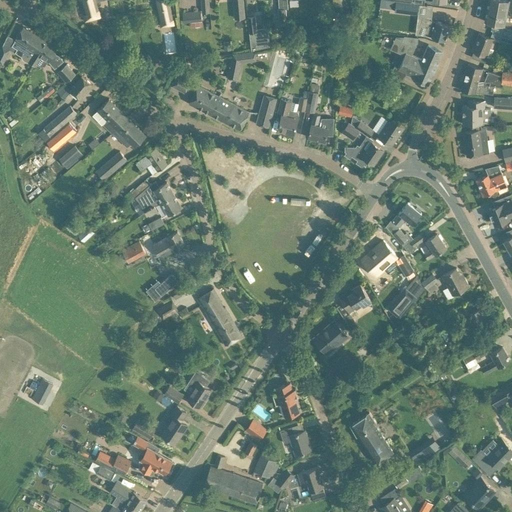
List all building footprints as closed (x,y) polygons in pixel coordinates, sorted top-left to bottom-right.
[(79,0),(85,21),(101,16),(96,0),(79,0)] [(174,25),(169,0),(155,0),(161,27),(174,25)] [(200,0),(202,12),(210,12),(208,0),(200,0)] [(332,0),(335,25),(353,25),(354,19),(344,19),(344,14),(342,14),(340,0),(332,0)] [(383,0),(381,10),(388,11),(390,1),(383,0)] [(511,0),(488,0),(485,21),(492,22),(505,25),(508,8),(511,8),(511,0)] [(243,1),(234,1),(235,18),(245,17),(243,1)] [(396,1),(395,11),(418,14),(420,4),(411,3),(396,1)] [(287,21),(285,8),(278,9),(279,21),(287,21)] [(201,10),(182,12),(183,22),(202,20),(201,10)] [(255,16),(248,16),(249,33),(257,32),(255,16)] [(436,21),(431,36),(436,37),(445,40),(446,38),(447,38),(449,33),(448,33),(450,25),(441,22),(436,21)] [(35,53),(44,39),(23,26),(15,40),(12,45),(17,49),(15,52),(22,56),(23,59),(25,60),(26,61),(28,62),(29,62),(35,53)] [(511,29),(504,27),(502,34),(510,36),(511,36),(511,29)] [(265,47),(264,39),(258,39),(257,32),(249,33),(251,49),(265,47)] [(474,50),(472,57),(485,62),(488,55),(486,54),(489,47),(490,48),(494,38),(480,32),(473,50),(474,50)] [(511,45),(511,36),(510,36),(502,34),(500,41),(511,45)] [(417,37),(405,35),(404,35),(398,49),(406,52),(399,68),(394,66),(390,75),(403,81),(407,72),(414,75),(414,77),(428,83),(443,50),(428,44),(422,59),(412,54),(417,42),(418,37),(417,37)] [(55,68),(64,60),(60,56),(55,53),(58,48),(44,39),(35,53),(29,62),(35,65),(41,56),(49,62),(55,68)] [(224,50),(231,50),(230,40),(223,41),(224,50)] [(3,64),(10,49),(3,45),(0,50),(0,65),(1,63),(3,64)] [(234,52),(229,77),(238,79),(241,61),(252,60),(251,50),(234,52)] [(483,67),(478,65),(469,62),(465,76),(501,85),(501,83),(511,83),(511,71),(502,71),(502,69),(494,66),(493,71),(483,67)] [(58,71),(67,82),(76,74),(67,63),(58,71)] [(186,93),(192,82),(177,74),(172,85),(186,93)] [(76,83),(70,89),(80,98),(86,91),(92,83),(82,75),(76,83)] [(501,86),(501,85),(465,76),(461,90),(493,94),(494,86),(501,86)] [(308,97),(305,110),(315,112),(319,92),(318,92),(319,84),(311,83),(310,90),(308,98),(308,97)] [(46,90),(47,91),(42,95),(45,99),(56,90),(51,85),(46,90)] [(211,113),(219,96),(198,85),(189,102),(211,113)] [(271,116),(276,97),(264,94),(259,113),(271,116)] [(240,129),(245,120),(249,111),(219,96),(211,113),(240,129)] [(298,102),(297,109),(298,109),(305,110),(308,97),(303,97),(299,96),(298,102)] [(511,98),(495,97),(495,106),(511,107),(511,98)] [(116,128),(128,117),(109,98),(98,109),(108,119),(103,124),(110,130),(114,126),(116,128)] [(281,98),(278,112),(283,113),(282,114),(281,119),(278,129),(294,133),(297,124),(298,118),(297,118),(298,113),(297,110),(290,108),(292,101),(281,98)] [(485,100),(478,100),(468,100),(468,105),(463,105),(463,123),(491,123),(491,108),(485,108),(485,100)] [(353,108),(340,104),(338,112),(351,115),(353,108)] [(42,136),(35,142),(39,146),(45,141),(45,140),(77,113),(70,105),(38,132),(42,136)] [(308,137),(325,141),(327,133),(333,135),(334,118),(322,118),(320,118),(320,115),(314,114),(308,137)] [(17,116),(9,122),(12,126),(20,119),(18,117),(17,116)] [(135,146),(139,142),(146,135),(128,117),(116,128),(135,146)] [(356,117),(352,124),(360,129),(364,133),(369,136),(374,130),(356,117)] [(389,120),(378,136),(392,145),(404,126),(392,118),(390,121),(389,120)] [(349,122),(342,131),(353,139),(360,129),(352,124),(349,122)] [(479,129),(464,131),(467,156),(483,153),(490,152),(488,136),(480,137),(479,129)] [(100,141),(96,136),(89,142),(93,147),(100,141)] [(374,163),(384,149),(371,140),(367,147),(360,143),(358,145),(345,144),(346,149),(347,150),(346,152),(351,156),(353,154),(359,158),(357,160),(364,164),(365,162),(367,163),(369,160),(374,163)] [(76,144),(59,158),(67,167),(84,153),(76,144)] [(511,147),(503,149),(506,161),(511,159),(511,147)] [(153,174),(159,169),(167,164),(156,148),(147,154),(136,162),(141,170),(147,166),(153,174)] [(121,151),(96,171),(103,179),(128,159),(121,151)] [(501,174),(495,176),(490,178),(488,173),(477,178),(484,194),(506,185),(501,174)] [(145,189),(136,197),(139,201),(140,200),(146,210),(146,211),(153,206),(155,205),(162,201),(174,194),(167,182),(159,186),(156,180),(151,184),(145,189)] [(130,190),(124,195),(130,202),(135,197),(136,197),(145,189),(140,184),(132,191),(130,190)] [(511,214),(511,195),(511,193),(493,200),(495,206),(490,208),(496,223),(505,219),(510,218),(509,215),(511,214)] [(169,214),(173,211),(181,206),(174,194),(162,201),(169,214)] [(399,213),(393,220),(399,226),(406,218),(413,224),(422,213),(420,212),(422,211),(417,207),(416,208),(408,201),(399,212),(399,213)] [(153,206),(146,211),(147,212),(149,216),(156,212),(158,211),(155,206),(155,205),(153,206)] [(148,223),(152,229),(165,223),(161,216),(148,223)] [(75,235),(81,227),(72,219),(65,227),(75,235)] [(77,234),(84,242),(94,232),(88,225),(77,234)] [(399,228),(392,233),(397,238),(403,233),(399,228)] [(175,249),(176,248),(184,244),(177,230),(168,236),(160,240),(153,244),(160,256),(175,248),(175,249)] [(94,247),(102,239),(96,232),(88,240),(94,247)] [(404,245),(404,246),(409,253),(416,247),(415,245),(426,237),(422,232),(414,238),(410,241),(407,243),(404,245)] [(432,248),(425,253),(428,258),(435,254),(436,254),(438,252),(446,247),(437,233),(429,238),(427,240),(428,243),(432,248)] [(390,262),(397,256),(384,240),(362,259),(380,280),(394,267),(390,262)] [(128,262),(146,253),(140,241),(122,250),(128,262)] [(404,254),(396,259),(405,275),(414,269),(409,261),(404,254)] [(453,294),(460,290),(469,285),(465,277),(463,279),(457,267),(442,275),(453,294)] [(433,273),(422,282),(428,289),(435,283),(435,282),(438,280),(433,273)] [(170,275),(156,288),(162,295),(177,283),(170,275)] [(420,280),(412,285),(420,294),(426,289),(420,280)] [(363,306),(372,300),(360,283),(339,296),(349,312),(362,304),(363,306)] [(406,286),(387,306),(400,317),(418,296),(406,286)] [(197,297),(221,336),(226,345),(242,335),(225,306),(224,307),(221,302),(222,301),(214,287),(197,297)] [(157,309),(163,319),(177,310),(172,300),(157,309)] [(478,328),(480,326),(489,322),(481,307),(470,313),(478,328)] [(350,313),(344,317),(349,325),(355,321),(350,313)] [(200,314),(190,319),(201,339),(210,335),(200,314)] [(322,331),(314,337),(325,350),(339,339),(341,342),(348,336),(346,333),(334,320),(331,323),(331,324),(322,332),(322,331)] [(361,342),(350,357),(355,361),(366,346),(361,342)] [(486,344),(463,357),(469,368),(478,363),(474,358),(476,357),(477,359),(490,351),(486,344)] [(499,366),(501,365),(510,360),(503,346),(491,353),(495,360),(482,367),(485,373),(499,366)] [(341,355),(333,366),(343,373),(350,362),(341,355)] [(197,373),(186,389),(191,392),(187,398),(191,401),(200,406),(201,405),(202,406),(205,400),(204,400),(211,389),(206,385),(210,380),(198,371),(197,373)] [(278,393),(273,395),(276,404),(281,403),(285,416),(300,411),(294,393),(297,392),(295,388),(292,388),(290,382),(276,387),(278,393)] [(40,383),(32,398),(42,404),(50,389),(40,383)] [(178,401),(183,394),(170,385),(165,392),(178,401)] [(160,401),(164,395),(157,389),(152,396),(160,401)] [(501,403),(509,399),(504,389),(490,396),(495,406),(496,406),(498,410),(504,407),(501,403)] [(398,396),(383,406),(395,423),(409,413),(398,396)] [(187,412),(176,405),(171,413),(174,415),(162,434),(175,443),(188,424),(182,420),(187,412)] [(118,418),(124,422),(128,416),(122,412),(118,418)] [(377,462),(391,453),(394,451),(375,424),(377,422),(370,412),(365,415),(350,424),(357,436),(359,434),(377,462)] [(138,419),(132,428),(150,438),(155,429),(138,419)] [(259,438),(266,428),(253,419),(246,429),(259,438)] [(295,455),(302,452),(312,449),(305,429),(295,432),(292,426),(280,430),(284,442),(291,440),(295,455)] [(503,426),(494,430),(496,435),(506,430),(503,426)] [(137,434),(132,442),(143,448),(138,457),(141,459),(140,461),(143,463),(141,467),(149,473),(152,468),(155,470),(156,468),(165,473),(172,461),(157,452),(160,447),(148,440),(147,441),(137,434)] [(432,435),(408,451),(416,462),(440,446),(432,435)] [(499,468),(511,453),(511,448),(501,438),(496,443),(498,444),(487,456),(499,468)] [(252,455),(258,445),(250,440),(244,451),(252,455)] [(465,468),(471,461),(455,445),(448,451),(465,468)] [(100,450),(95,460),(100,462),(125,475),(132,460),(117,453),(115,457),(100,450)] [(218,454),(214,465),(221,468),(225,456),(218,454)] [(254,470),(270,478),(272,471),(276,472),(278,467),(275,466),(277,461),(261,454),(254,470)] [(415,462),(417,466),(428,460),(426,456),(415,462)] [(110,480),(114,472),(100,465),(96,473),(110,480)] [(263,483),(211,466),(204,485),(256,502),(263,483)] [(326,495),(323,486),(324,486),(317,466),(298,472),(302,483),(307,482),(310,491),(311,490),(313,499),(326,495)] [(394,481),(398,487),(422,472),(418,466),(404,474),(394,481)] [(472,473),(477,477),(482,472),(477,467),(472,473)] [(282,487),(283,486),(284,487),(294,474),(288,469),(276,483),(282,487)] [(495,490),(487,483),(480,477),(476,482),(478,483),(466,495),(479,507),(486,499),(485,499),(494,489),(494,490),(495,490)] [(278,492),(282,487),(276,483),(273,488),(278,492)] [(116,496),(112,503),(116,505),(117,506),(122,509),(126,511),(139,511),(147,499),(139,494),(134,491),(133,492),(123,486),(116,496)] [(395,487),(389,492),(380,497),(381,498),(382,497),(385,502),(381,505),(380,504),(380,505),(384,511),(406,511),(410,510),(401,494),(400,495),(395,487)] [(50,495),(46,502),(57,508),(61,501),(50,495)] [(425,499),(417,511),(428,511),(433,504),(425,499)] [(470,511),(458,501),(448,511),(470,511)]
